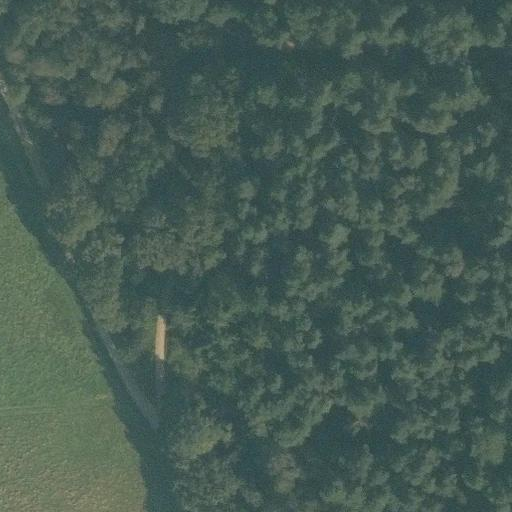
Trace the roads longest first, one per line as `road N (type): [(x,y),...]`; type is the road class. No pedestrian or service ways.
road 1 (track): [(157,423),(170,282),(217,207),(233,49)]
road 2 (track): [(233,49),(511,29)]
